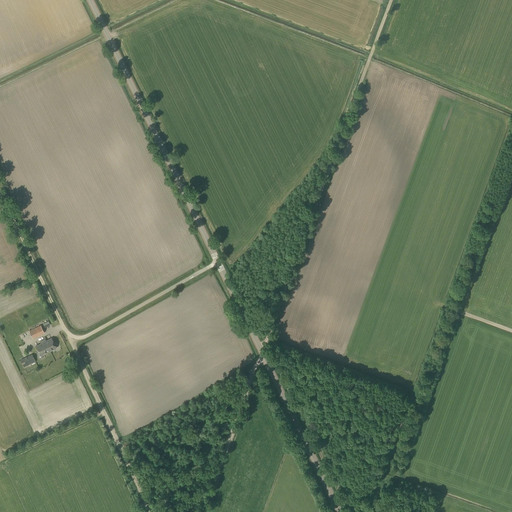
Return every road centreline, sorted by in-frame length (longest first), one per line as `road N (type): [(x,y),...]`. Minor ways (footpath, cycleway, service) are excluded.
road 1 (track): [(258,345),(268,337),(393,0)]
road 2 (secondary): [(217,261),(90,0)]
road 3 (secondary): [(339,511),(217,261)]
road 4 (track): [(149,511),(72,337)]
road 5 (track): [(202,511),(256,364),(265,359)]
road 6 (unclassified): [(72,337),(217,261)]
road 7 (track): [(59,320),(0,189)]
